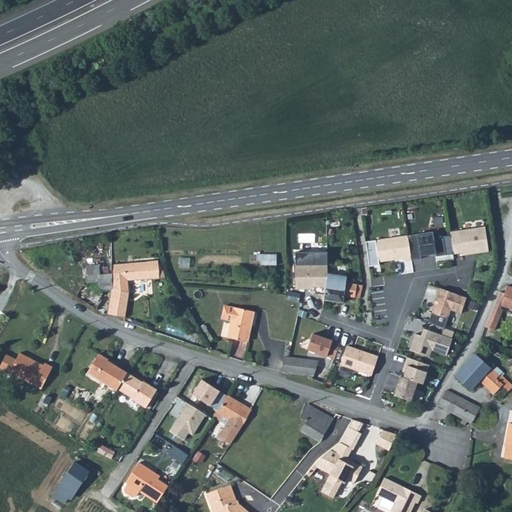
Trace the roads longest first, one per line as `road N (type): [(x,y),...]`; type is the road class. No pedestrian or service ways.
road 1 (secondary): [(511,156),(0,231)]
road 2 (residential): [(366,409),(91,319),(24,272),(0,244)]
road 3 (residential): [(421,427),(470,344),(511,243)]
road 4 (trunk): [(0,62),(129,0)]
